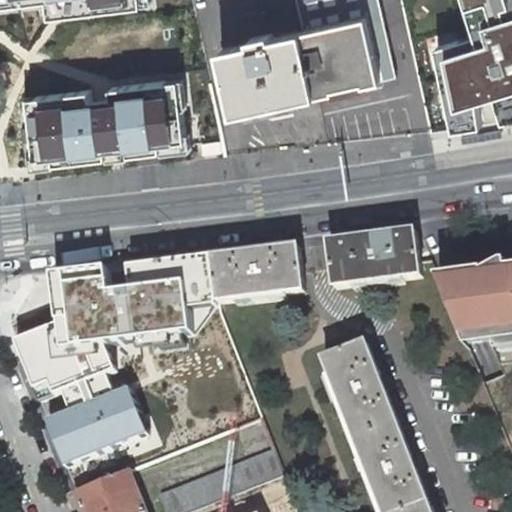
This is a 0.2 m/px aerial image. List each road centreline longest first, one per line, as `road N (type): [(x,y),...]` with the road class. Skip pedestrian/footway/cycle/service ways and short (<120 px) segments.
road 1 (secondary): [(0,261),(511,196)]
road 2 (residential): [(50,511),(0,384)]
